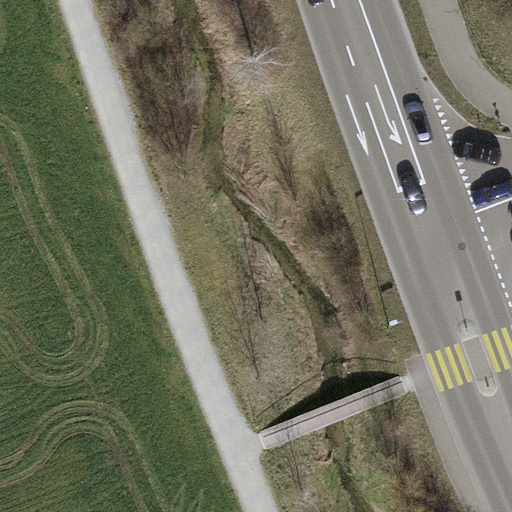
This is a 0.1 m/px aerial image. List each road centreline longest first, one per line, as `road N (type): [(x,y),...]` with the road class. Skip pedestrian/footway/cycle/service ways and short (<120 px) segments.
road 1 (track): [(264,511),(148,222),(72,0)]
road 2 (secondary): [(349,0),(511,446)]
